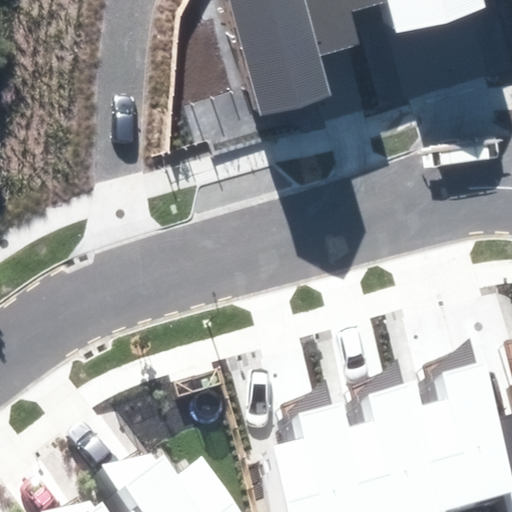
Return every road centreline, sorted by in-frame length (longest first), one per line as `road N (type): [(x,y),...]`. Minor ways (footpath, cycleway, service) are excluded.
road 1 (residential): [(511,187),(471,187),(311,219),(118,281),(65,305),(0,355)]
road 2 (track): [(118,281),(115,161),(133,0)]
